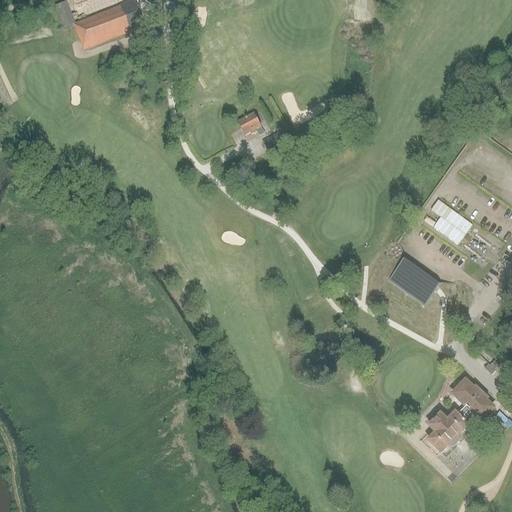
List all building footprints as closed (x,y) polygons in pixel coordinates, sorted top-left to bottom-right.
[(134,2),(73,26),(83,52),(144,28),(134,2)] [(259,137),(264,135),(261,129),(262,129),(254,115),(237,125),(244,137),(248,134),(249,136),(257,132),(259,137)] [(280,134),(264,142),(269,152),(285,143),(280,134)] [(473,157),(500,175),(507,164),(481,146),(473,157)] [(414,277),(400,299),(435,322),(449,300),(414,277)] [(475,417),(481,422),(484,418),(486,420),(490,416),(488,414),(492,410),(489,407),(491,404),(474,389),(472,391),(466,385),(455,397),(465,406),(447,424),(441,417),(430,429),(436,435),(429,443),(441,455),(442,454),(443,454),(444,454),(445,454),(446,453),(447,453),(448,452),(448,451),(449,450),(449,449),(449,448),(448,447),(449,449),(453,448),(461,440),(461,436),(460,435),(467,427),(466,426),(475,417)]
